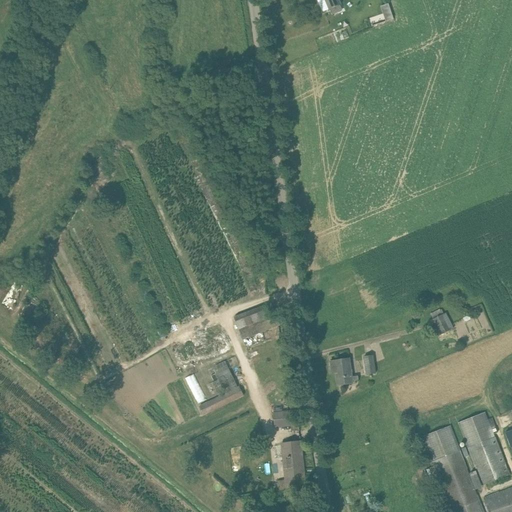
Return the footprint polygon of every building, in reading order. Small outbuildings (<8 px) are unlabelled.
[(326,0),(332,14),(342,10),(338,0),(326,0)] [(203,188),(211,184),(203,167),(194,171),(203,188)] [(234,319),(243,340),(280,325),(272,304),(234,319)] [(441,308),(430,313),(433,319),(431,320),(438,336),(446,332),(453,328),(446,314),(444,314),(441,308)] [(418,310),(410,312),(412,319),(420,316),(418,310)] [(364,357),(367,374),(376,372),(373,355),(364,357)] [(349,359),(330,361),(331,369),(335,369),(338,385),(353,383),(352,381),(359,380),(358,376),(352,377),(349,359)] [(200,407),(204,415),(243,395),(239,387),(237,388),(224,362),(213,368),(215,374),(211,376),(214,382),(212,383),(217,394),(224,390),(226,394),(200,407)] [(274,413),(275,427),(289,426),(299,425),(298,411),(288,412),(274,413)] [(485,412),(459,423),(483,485),(509,475),(494,435),(498,433),(492,418),(488,420),(485,412)] [(449,426),(424,436),(453,511),(482,511),(474,490),(482,487),(476,471),(468,474),(449,426)] [(300,442),(281,444),(284,480),(278,481),(279,489),(305,486),(300,442)] [(511,511),(511,487),(483,498),(488,511),(511,511)]
